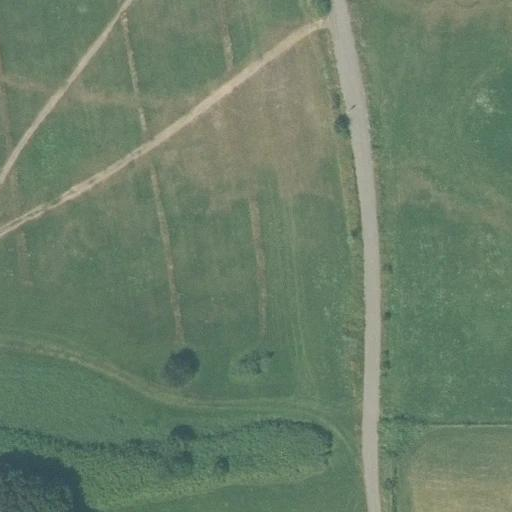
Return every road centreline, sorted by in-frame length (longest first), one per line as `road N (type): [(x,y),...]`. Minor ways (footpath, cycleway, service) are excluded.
road 1 (unclassified): [(374,511),(373,237),(336,0)]
road 2 (track): [(0,323),(511,304)]
